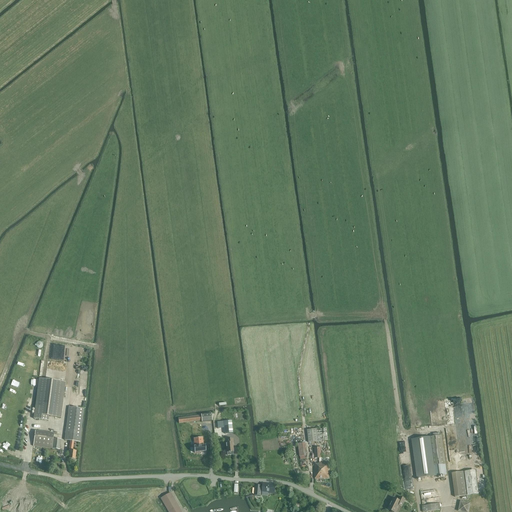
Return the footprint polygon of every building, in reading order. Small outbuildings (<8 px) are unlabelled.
[(39,379),(34,419),(49,421),(49,415),(60,417),(65,382),(39,379)] [(70,441),(74,441),(80,442),(84,409),(69,407),(65,440),(70,441)] [(202,422),(212,420),(212,413),(201,415),(202,422)] [(231,421),(217,422),(218,428),(224,428),(225,434),(233,433),(231,421)] [(327,428),(317,429),(318,441),(328,440),(327,428)] [(318,442),(318,441),(317,429),(307,430),(309,443),(318,442)] [(33,446),(52,449),(53,438),(54,434),(35,431),(33,446)] [(442,435),(413,439),(418,478),(447,475),(442,435)] [(61,440),(53,438),(52,449),(60,450),(61,440)] [(202,438),(193,439),(194,447),(193,447),(194,453),(205,452),(204,446),(203,446),(202,438)] [(315,479),(329,479),(329,463),(325,463),(324,459),(320,459),(319,463),(319,464),(315,464),(315,479)] [(477,470),(465,471),(468,495),(480,494),(477,470)] [(455,497),(468,495),(465,471),(452,473),(455,497)] [(275,493),(275,485),(263,484),(263,486),(255,486),(253,486),(253,493),(255,493),(255,495),(263,496),(263,492),(275,493)] [(168,511),(181,511),(171,493),(161,498),(168,511)] [(401,507),(405,499),(400,497),(399,501),(394,498),(388,509),(393,511),(396,511),(400,506),(401,507)] [(460,501),(458,511),(461,511),(468,511),(470,503),(460,501)] [(439,503),(422,506),(422,511),(425,511),(440,510),(439,503)]
